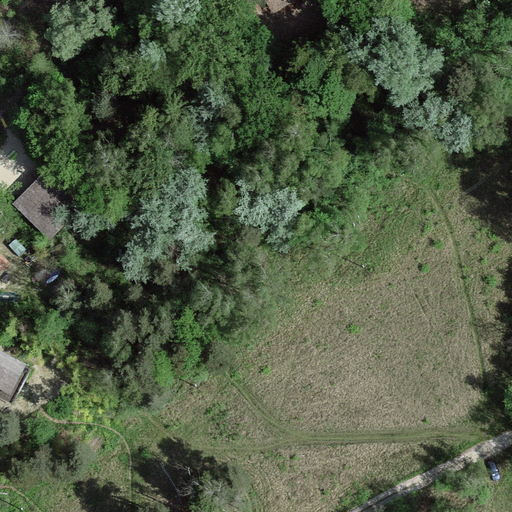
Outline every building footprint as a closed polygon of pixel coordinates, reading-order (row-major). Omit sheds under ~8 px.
[(300,8),(294,0),(246,0),(270,31),(300,8)] [(142,124),(118,89),(76,118),(100,153),(142,124)] [(42,175),(17,202),(60,243),(85,217),(42,175)] [(0,296),(26,267),(0,244),(0,296)] [(27,363),(0,349),(0,396),(8,400),(27,363)]
